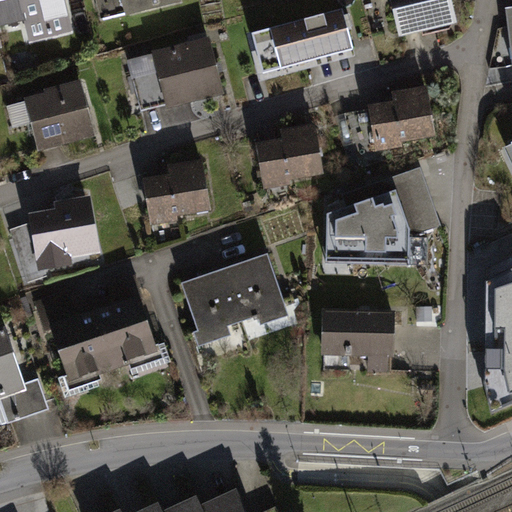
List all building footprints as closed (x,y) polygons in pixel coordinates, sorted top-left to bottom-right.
[(0,0),(0,26),(23,20),(29,43),(72,32),(63,0),(0,0)] [(96,0),(101,19),(174,0),(96,0)] [(451,0),(389,0),(399,36),(457,22),(451,0)] [(339,3),(278,17),(290,68),(351,54),(339,3)] [(209,36),(153,50),(167,106),(223,92),(209,36)] [(81,78),(23,94),(38,146),(96,130),(81,78)] [(391,105),(365,107),(370,151),(432,144),(426,90),(390,94),(391,105)] [(280,139),(253,142),(259,188),(320,180),(313,121),(278,126),(280,139)] [(511,139),(500,147),(511,175),(511,139)] [(168,178),(140,182),(146,225),(175,222),(174,213),(211,208),(204,158),(166,163),(168,178)] [(385,184),(323,206),(345,268),(367,260),(370,269),(410,254),(385,184)] [(53,212),(26,217),(38,276),(65,271),(61,248),(93,242),(84,198),(51,204),(53,212)] [(222,272),(241,325),(256,319),(262,336),(289,327),(265,256),(222,272)] [(241,325),(222,272),(177,287),(199,351),(231,340),(227,329),(241,325)] [(90,305),(116,379),(165,362),(134,273),(103,284),(108,298),(90,305)] [(116,379),(90,305),(72,311),(66,292),(30,305),(62,398),(116,379)] [(499,346),(477,357),(500,406),(511,400),(511,307),(487,320),(499,346)] [(384,313),(319,313),(320,365),(368,365),(368,376),(385,376),(384,313)] [(6,329),(0,330),(0,425),(1,429),(49,412),(38,381),(25,385),(6,329)] [(239,511),(231,493),(196,508),(198,511),(239,511)] [(196,511),(191,499),(160,511),(196,511)]
